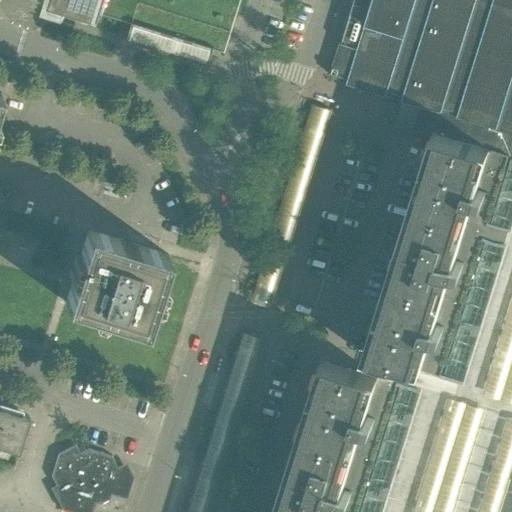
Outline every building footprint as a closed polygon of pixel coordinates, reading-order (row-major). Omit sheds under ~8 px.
[(57,0),(103,14),(106,0),(57,0)] [(106,0),(103,14),(132,23),(214,48),(226,52),(242,0),(106,0)] [(511,511),(511,0),(352,0),(329,74),(332,75),(332,74),(348,79),(348,80),(350,81),(350,80),(385,91),(384,91),(387,92),(387,91),(403,96),(403,97),(405,98),(405,97),(416,100),(410,119),(408,127),(432,135),(363,355),(375,358),(370,374),(321,359),(273,511),(511,511)] [(214,48),(132,23),(127,40),(209,65),(214,48)] [(144,327),(159,278),(167,254),(87,229),(64,302),(144,327)] [(250,301),(270,307),(276,287),(256,281),(250,301)] [(0,407),(0,446),(17,452),(28,416),(0,407)] [(121,495),(127,477),(122,467),(118,469),(111,455),(87,448),(79,452),(75,444),(57,453),(51,475),(55,485),(66,504),(90,511),(94,500),(100,501),(107,497),(109,491),(121,495)]
